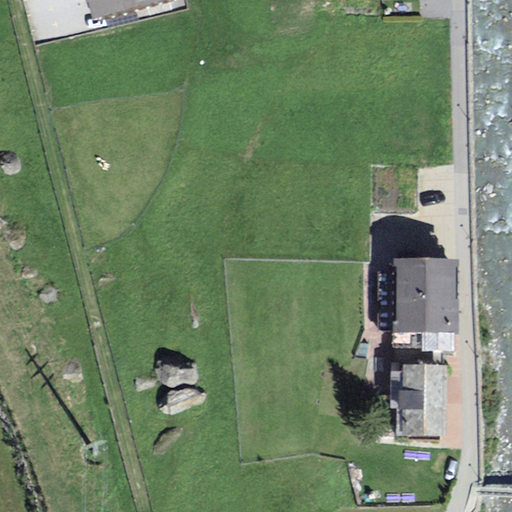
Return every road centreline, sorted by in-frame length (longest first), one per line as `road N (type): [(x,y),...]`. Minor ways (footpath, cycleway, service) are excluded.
road 1 (track): [(16,0),(140,511)]
road 2 (residential): [(454,511),(467,409),(456,0)]
